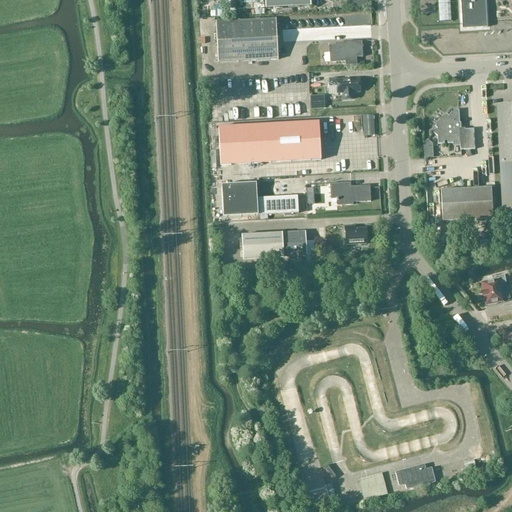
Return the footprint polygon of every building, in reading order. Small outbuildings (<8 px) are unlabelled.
[(310,0),(265,0),(266,9),(311,7),(310,0)] [(343,0),(335,0),(329,2),(331,10),(345,6),(343,0)] [(449,0),(437,0),(439,22),(451,22),(449,0)] [(460,0),(462,30),(488,28),(486,0),(460,0)] [(223,18),(222,6),(210,6),(211,18),(223,18)] [(223,9),(226,17),(232,15),(229,6),(223,9)] [(278,60),(276,20),(216,23),(218,63),(278,60)] [(500,30),(484,30),(484,40),(500,39),(500,30)] [(336,47),(329,47),(330,64),(346,64),(346,67),(357,67),(357,60),(363,59),(362,44),(345,44),(345,48),(336,48),(336,47)] [(9,64),(0,65),(0,93),(1,98),(0,97),(0,134),(1,138),(0,137),(0,150),(17,244),(41,239),(9,64)] [(337,79),(329,79),(329,88),(330,95),(338,94),(343,94),(344,101),(353,100),(353,93),(360,93),(359,80),(338,81),(337,79)] [(311,107),(321,107),(320,87),(310,88),(311,107)] [(511,104),(497,106),(502,215),(511,214),(511,104)] [(461,146),(460,131),(459,130),(460,130),(459,111),(453,111),(449,116),(446,114),(435,127),(437,129),(433,133),(437,137),(438,145),(453,144),(453,146),(459,146),(461,146)] [(374,136),(373,115),(362,116),(363,136),(374,136)] [(221,166),(321,161),(319,123),(219,128),(221,166)] [(462,132),(460,131),(461,146),(459,146),(459,151),(474,150),(472,130),(463,131),(462,132)] [(353,203),(371,202),(370,186),(347,187),(346,183),(330,184),(331,200),(337,200),(337,206),(353,206),(353,203)] [(256,184),(222,186),(223,218),(257,216),(298,214),(297,197),(256,199),(256,184)] [(491,189),(486,189),(441,191),(443,222),(493,219),(491,189)] [(346,246),(367,245),(366,230),(353,230),(353,227),(345,228),(346,246)] [(306,233),(242,236),(243,260),(307,257),(306,233)] [(320,247),(320,255),(329,256),(329,247),(320,247)] [(486,305),(503,302),(499,285),(506,284),(505,276),(495,278),(495,281),(482,284),(484,292),(482,293),(483,297),(485,297),(486,305)] [(431,468),(424,465),(395,473),(399,487),(405,486),(406,491),(435,483),(431,468)] [(329,481),(334,478),(326,467),(322,469),(329,481)] [(358,480),(364,501),(387,495),(382,473),(358,480)] [(329,498),(335,497),(331,484),(326,486),(329,498)]
